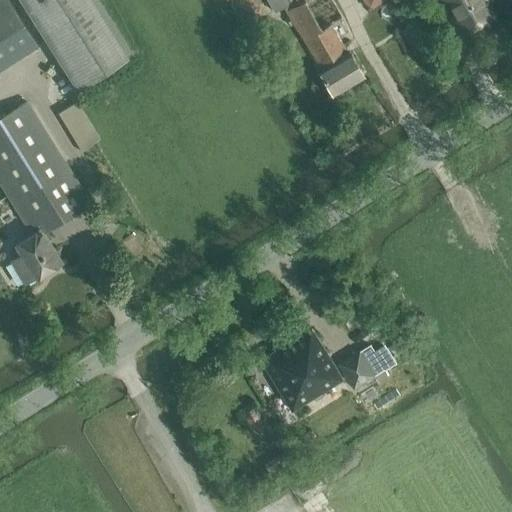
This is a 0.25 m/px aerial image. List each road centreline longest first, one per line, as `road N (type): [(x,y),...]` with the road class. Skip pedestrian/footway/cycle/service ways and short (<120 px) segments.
road 1 (unclassified): [(0,427),(511,105)]
road 2 (unknown): [(125,348),(218,511)]
